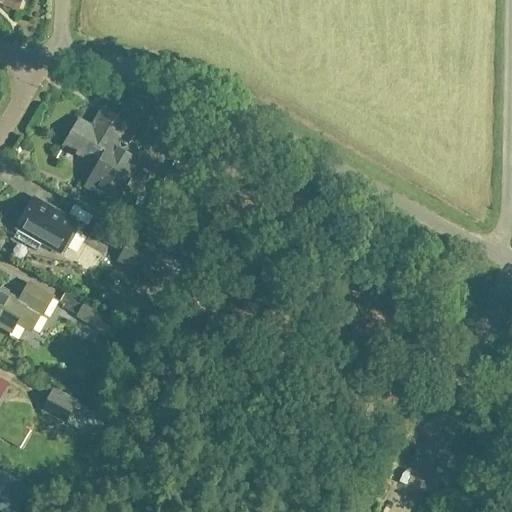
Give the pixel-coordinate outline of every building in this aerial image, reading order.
[(0,0),(0,4),(18,11),(22,0),(0,0)] [(80,156),(97,165),(83,188),(114,205),(143,155),(119,141),(128,127),(100,111),(91,127),(79,120),(63,146),(76,153),(75,156),(79,159),(80,156)] [(179,210),(187,195),(163,182),(154,197),(179,210)] [(77,224),(33,199),(16,229),(60,254),(77,224)] [(147,249),(99,221),(90,236),(122,254),(116,263),(143,279),(158,255),(147,249)] [(141,239),(158,249),(168,230),(156,222),(154,225),(150,223),(141,239)] [(29,284),(19,301),(0,290),(0,327),(11,333),(16,324),(30,332),(40,315),(42,316),(53,297),(29,284)] [(112,339),(120,325),(83,304),(75,318),(112,339)] [(40,411),(65,424),(78,401),(53,388),(40,411)] [(0,511),(14,511),(17,508),(0,499),(0,511)]
